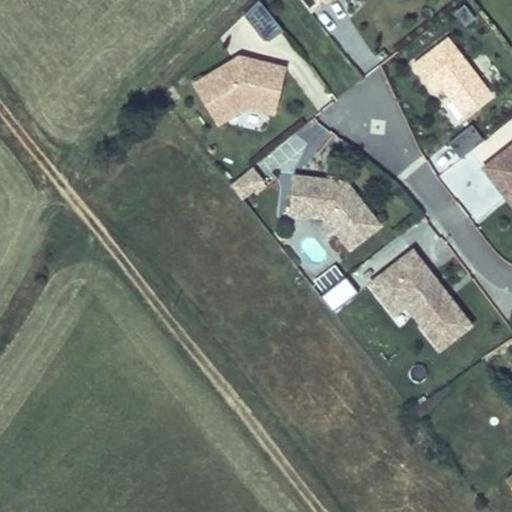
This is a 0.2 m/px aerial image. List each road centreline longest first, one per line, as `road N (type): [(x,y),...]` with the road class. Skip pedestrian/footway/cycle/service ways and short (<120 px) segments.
road 1 (track): [(315,511),(0,111)]
road 2 (residential): [(369,117),(489,267),(511,280)]
